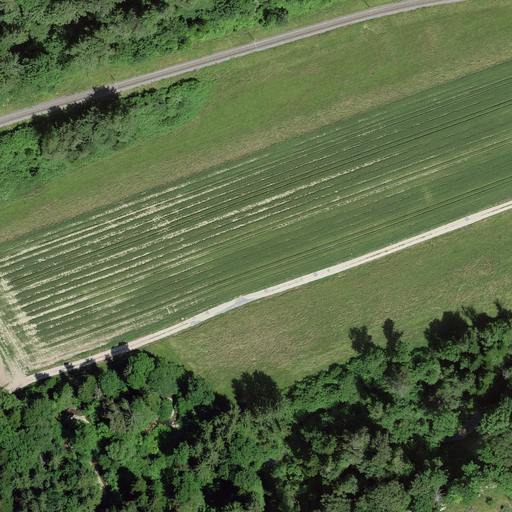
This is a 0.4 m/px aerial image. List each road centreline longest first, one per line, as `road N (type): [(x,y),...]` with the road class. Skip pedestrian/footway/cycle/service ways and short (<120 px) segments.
road 1 (track): [(511,206),(0,393)]
road 2 (track): [(511,486),(391,511)]
